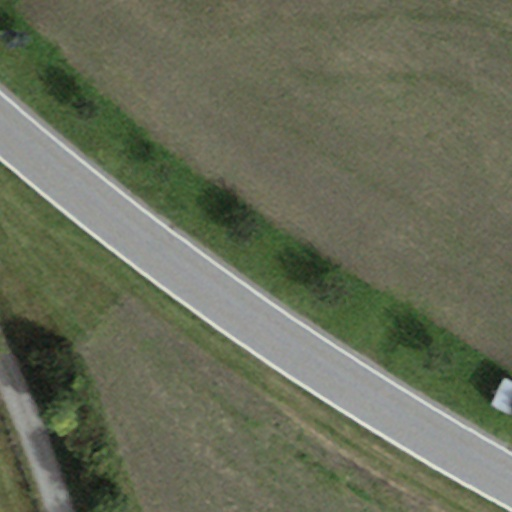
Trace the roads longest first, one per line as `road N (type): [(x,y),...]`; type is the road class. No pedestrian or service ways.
road 1 (tertiary): [(511,480),(398,420),(89,197),(0,113)]
road 2 (track): [(0,356),(53,459),(69,511)]
